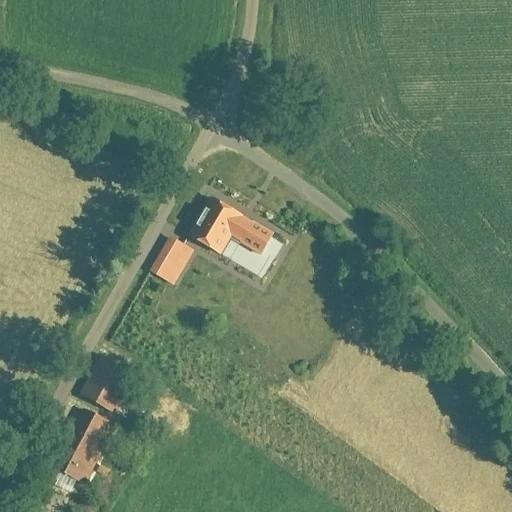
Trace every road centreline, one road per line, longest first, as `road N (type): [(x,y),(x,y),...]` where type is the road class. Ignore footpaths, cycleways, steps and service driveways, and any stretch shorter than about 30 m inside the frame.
road 1 (residential): [(0,505),(216,128)]
road 2 (residential): [(216,128),(385,258),(511,402)]
road 3 (track): [(0,61),(216,128)]
road 4 (residential): [(216,128),(246,49),(252,0)]
